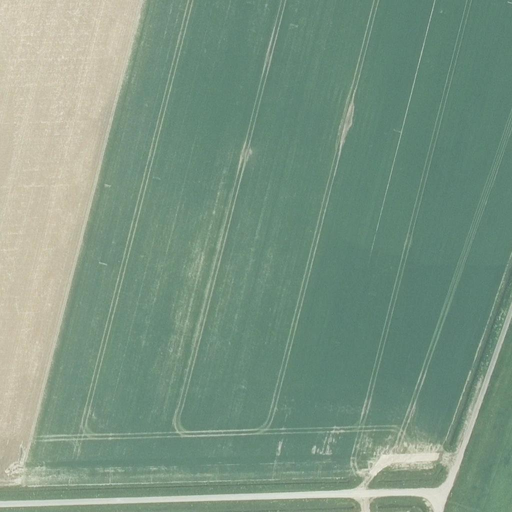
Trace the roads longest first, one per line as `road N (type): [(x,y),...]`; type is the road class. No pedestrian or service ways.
road 1 (unclassified): [(0,503),(445,493)]
road 2 (unclassified): [(511,307),(445,493)]
